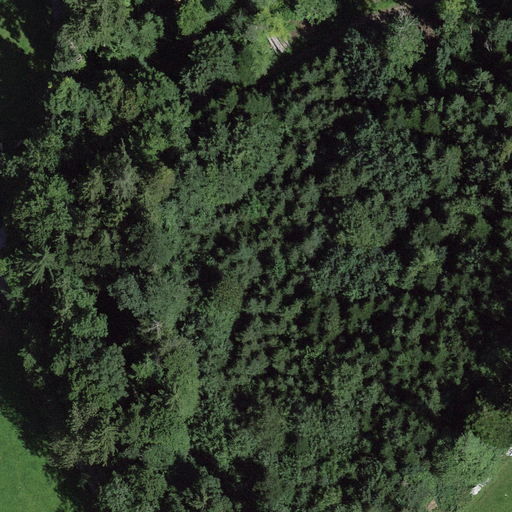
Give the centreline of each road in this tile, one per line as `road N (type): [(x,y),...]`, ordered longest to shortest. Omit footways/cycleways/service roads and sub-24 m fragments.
road 1 (track): [(76,144),(429,0)]
road 2 (unclassified): [(0,233),(41,212),(76,144),(76,0)]
road 3 (track): [(0,291),(17,311),(69,459),(102,511)]
